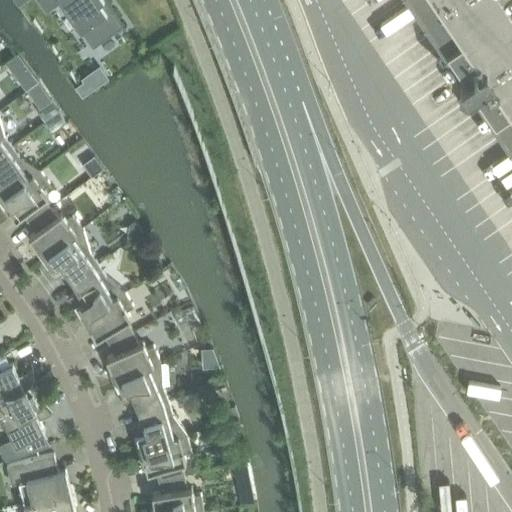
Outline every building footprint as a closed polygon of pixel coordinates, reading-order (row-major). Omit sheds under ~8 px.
[(40,0),(48,10),(61,0),(93,45),(122,25),(124,27),(125,26),(106,0),(40,0)] [(511,0),(439,0),(484,66),(462,81),(460,92),(470,93),(492,78),(511,107),(511,0)] [(18,52),(6,61),(26,89),(39,80),(18,52)] [(79,84),(76,86),(82,95),(83,95),(109,77),(100,64),(81,77),(84,80),(79,84)] [(51,101),(38,110),(53,131),(66,121),(51,101)] [(0,152),(12,144),(5,134),(0,117),(0,152)] [(0,194),(1,196),(40,168),(39,167),(20,154),(12,144),(0,152),(0,194)] [(23,212),(29,221),(51,205),(44,196),(49,193),(44,187),(50,182),(40,168),(1,196),(16,216),(23,212)] [(29,234),(44,254),(83,226),(73,212),(66,217),(62,211),(57,214),(51,205),(29,221),(36,230),(29,234)] [(65,269),(72,279),(98,260),(90,249),(84,227),(83,226),(44,254),(52,264),(55,277),(65,269)] [(77,303),(84,314),(125,290),(125,288),(106,273),(98,260),(72,279),(78,289),(68,295),(77,303)] [(180,277),(173,281),(179,291),(186,287),(180,277)] [(103,332),(109,341),(133,329),(127,318),(131,315),(127,309),(134,304),(125,290),(84,314),(97,336),(103,332)] [(194,305),(175,314),(182,329),(201,320),(194,305)] [(453,358),(483,339),(465,310),(434,329),(453,358)] [(107,355),(117,378),(161,359),(154,343),(146,346),(143,339),(139,341),(133,329),(109,341),(114,352),(107,355)] [(203,367),(220,366),(213,347),(201,347),(203,367)] [(3,351),(0,352),(0,409),(36,392),(33,386),(31,367),(18,374),(13,362),(9,364),(3,351)] [(134,397),(138,408),(169,397),(161,360),(161,359),(117,378),(122,389),(122,402),(134,397)] [(190,391),(176,396),(179,405),(194,400),(190,391)] [(36,392),(0,409),(0,419),(10,430),(13,437),(16,443),(21,453),(48,444),(42,430),(45,429),(40,417),(52,411),(39,398),(36,392)] [(137,434),(141,446),(187,432),(187,431),(173,412),(169,397),(138,408),(142,420),(130,423),(137,434)] [(155,467),(158,478),(185,472),(181,460),(186,458),(184,451),(192,449),(187,432),(141,446),(148,469),(155,467)] [(19,480),(25,503),(71,492),(66,467),(58,469),(54,451),(7,462),(12,482),(19,480)] [(237,481),(239,489),(251,487),(247,462),(234,464),(237,481)] [(198,464),(185,467),(187,473),(200,470),(198,464)] [(152,491),(155,511),(180,511),(204,508),(201,491),(193,492),(192,485),(187,486),(185,472),(158,478),(160,490),(152,491)] [(239,489),(241,502),(254,499),(251,487),(239,489)] [(76,511),(71,492),(25,503),(26,511),(76,511)]
